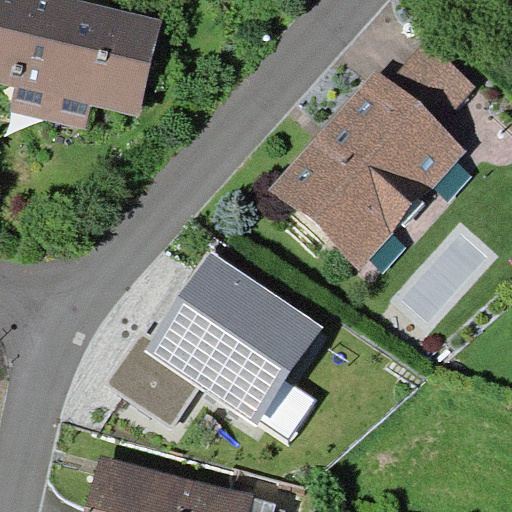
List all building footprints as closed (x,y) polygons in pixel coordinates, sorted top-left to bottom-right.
[(0,88),(50,101),(69,20),(0,3),(0,88)] [(129,119),(149,39),(69,20),(50,101),(129,119)] [(464,96),(419,56),(379,101),(372,94),(278,198),(339,253),(367,222),(381,234),(446,161),(424,141),(464,96)] [(313,323),(211,256),(154,343),(255,410),(313,323)] [(222,511),(216,511),(100,479),(90,511),(254,511),(225,504),(222,511)]
